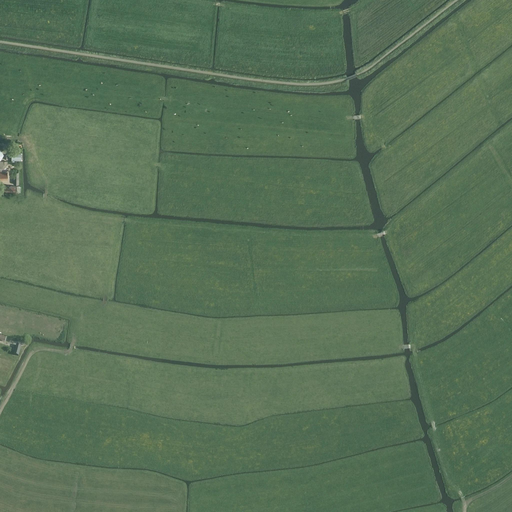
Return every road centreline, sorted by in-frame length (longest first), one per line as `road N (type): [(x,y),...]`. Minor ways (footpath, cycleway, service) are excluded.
road 1 (track): [(511,171),(376,235),(117,220),(101,310),(80,319),(70,351),(30,353),(5,400)]
road 2 (track): [(330,353),(413,350),(463,505)]
